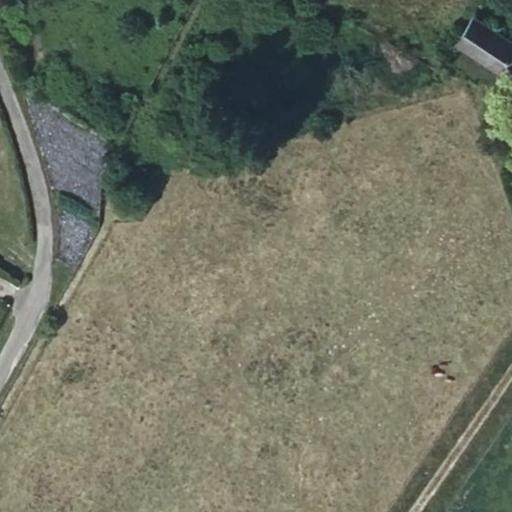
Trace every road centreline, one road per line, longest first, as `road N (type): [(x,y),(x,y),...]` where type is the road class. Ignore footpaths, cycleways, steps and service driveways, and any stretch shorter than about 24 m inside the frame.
road 1 (residential): [(0,358),(39,267),(45,203),(0,74)]
road 2 (unclassified): [(414,511),(511,371)]
